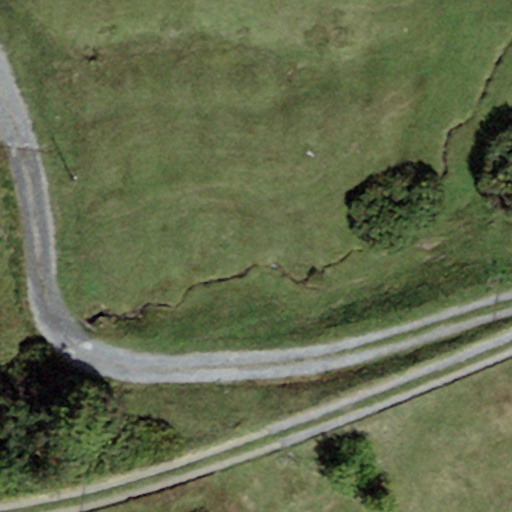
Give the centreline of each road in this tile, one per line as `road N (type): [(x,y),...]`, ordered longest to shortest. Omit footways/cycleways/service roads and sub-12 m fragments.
road 1 (track): [(511,309),(288,363),(111,361),(50,301),(0,78)]
road 2 (track): [(511,341),(426,380),(99,497),(16,511)]
